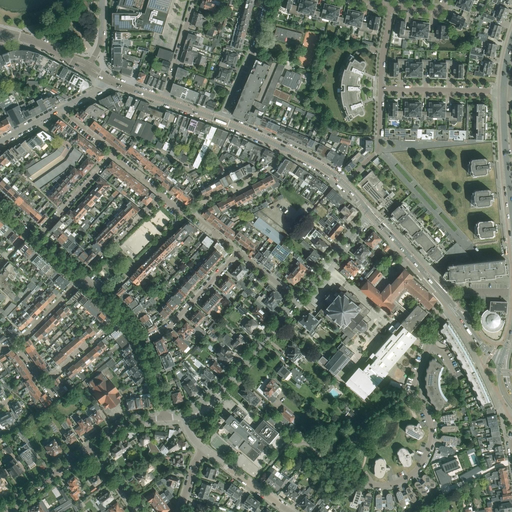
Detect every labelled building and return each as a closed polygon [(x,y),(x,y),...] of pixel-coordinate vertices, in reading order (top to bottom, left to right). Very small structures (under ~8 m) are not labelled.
[(94,1),(92,0),(81,0),(79,3),(85,9),(88,6),(92,8),(94,5),(94,1)] [(112,26),(115,26),(115,30),(139,30),(141,26),(141,28),(162,34),(165,26),(172,0),(120,0),(116,13),(112,13),(112,26)] [(219,5),(202,0),(201,4),(200,6),(200,7),(214,12),(216,5),(219,6),(219,5)] [(288,13),(293,14),(295,5),(292,4),(293,0),(292,0),(284,0),(284,3),(283,3),(282,6),(283,7),(282,7),(289,9),(288,13)] [(306,13),(309,0),(308,0),(301,0),(301,2),(300,2),(299,6),(295,5),(293,14),(298,15),(299,16),(300,15),(301,15),(301,14),(302,12),(306,13)] [(309,0),(310,1),(309,0),(306,13),(313,15),(312,19),(317,20),(319,11),(315,10),(316,6),(315,6),(316,2),(313,1),(314,1),(311,0),(309,0)] [(472,4),(461,0),(457,0),(457,3),(458,3),(456,6),(461,8),(461,9),(464,10),(462,13),(471,17),(472,14),(473,14),(474,14),(474,13),(475,13),(475,12),(475,11),(475,10),(474,10),(470,8),(472,4)] [(502,6),(503,3),(498,0),(497,0),(492,0),(492,2),(500,6),(499,8),(500,8),(498,12),(506,15),(509,9),(502,6)] [(329,19),(332,6),(332,5),(328,4),(328,5),(325,4),(324,8),(323,8),(322,12),(319,11),(317,20),(321,21),(322,18),(329,19)] [(333,6),(332,6),(329,19),(333,20),(332,24),(332,25),(332,26),(333,26),(333,27),(334,27),(335,27),(336,27),(336,26),(337,26),(337,25),(340,26),(342,17),(338,16),(340,12),(339,12),(340,8),(337,7),(333,6)] [(353,25),(356,12),(355,12),(355,11),(352,10),(352,11),(349,10),(348,14),(347,14),(346,18),(342,17),(340,26),(345,27),(346,23),(353,25)] [(504,21),(506,15),(498,12),(495,10),(492,16),(487,14),(486,13),(482,12),(481,16),(484,17),(494,21),(495,17),(504,21)] [(356,12),(353,25),(360,27),(359,30),(364,32),(366,23),(362,22),(363,18),(362,17),(363,14),(360,13),(360,12),(357,11),(356,12)] [(203,15),(195,12),(193,18),(201,21),(206,22),(206,20),(202,19),(203,15)] [(249,21),(250,16),(243,14),(243,13),(240,13),(239,18),(249,21)] [(469,20),(471,17),(462,13),(461,17),(457,15),(456,16),(453,14),(452,17),(451,17),(449,20),(450,21),(457,24),(456,26),(456,27),(456,28),(457,28),(457,29),(458,29),(459,29),(460,29),(461,28),(462,26),(462,27),(464,23),(468,24),(469,24),(470,24),(470,23),(471,23),(471,22),(471,21),(470,20),(469,20)] [(370,23),(366,23),(364,32),(369,33),(370,33),(371,33),(371,32),(372,32),(372,31),(373,29),(377,30),(377,29),(378,30),(379,26),(378,26),(380,17),(379,17),(379,16),(375,15),(375,16),(372,16),(371,19),(370,19),(370,23)] [(493,24),(494,21),(484,17),(483,20),(491,23),(489,29),(500,33),(502,27),(493,24)] [(204,28),(206,22),(201,21),(193,18),(191,24),(204,28)] [(248,24),(249,21),(239,18),(238,18),(237,20),(237,21),(237,23),(237,24),(247,27),(248,26),(249,24),(248,24)] [(404,26),(405,21),(402,21),(402,20),(398,19),(398,20),(396,29),(395,29),(395,32),(396,33),(395,33),(400,34),(399,38),(407,39),(408,30),(405,30),(405,27),(404,26)] [(420,37),(421,23),(421,22),(417,22),(417,23),(414,23),(414,26),(413,26),(412,31),(408,30),(407,39),(415,40),(416,36),(420,37)] [(237,24),(237,23),(236,23),(234,29),(246,32),(247,27),(237,24)] [(429,32),(429,28),(428,28),(429,24),(426,24),(426,23),(422,23),(421,23),(420,37),(427,37),(426,41),(432,42),(433,33),(429,32)] [(441,25),(438,25),(437,30),(436,33),(433,33),(432,42),(437,42),(438,42),(439,42),(439,41),(440,41),(440,40),(440,39),(444,39),(444,38),(446,38),(447,38),(448,38),(448,37),(449,37),(449,36),(449,35),(448,35),(448,34),(447,34),(447,33),(445,33),(445,26),(445,25),(441,24),(441,25)] [(209,29),(206,35),(212,37),(213,34),(216,35),(217,31),(215,31),(216,27),(211,26),(210,29),(209,29)] [(277,27),(274,39),(285,42),(286,37),(296,40),(295,45),(299,46),(302,34),(277,27)] [(246,32),(234,29),(233,35),(237,36),(245,38),(245,37),(245,38),(246,35),(245,35),(246,32)] [(498,39),(500,33),(489,29),(487,33),(485,32),(484,34),(478,33),(477,36),(479,37),(487,39),(488,36),(498,39)] [(195,36),(188,34),(186,40),(195,42),(195,41),(197,42),(197,41),(199,42),(202,34),(196,32),(195,36)] [(243,43),(245,38),(237,36),(233,35),(232,40),(235,41),(243,43)] [(112,39),(112,47),(123,47),(128,48),(128,43),(126,43),(126,39),(124,39),(112,39)] [(242,46),(243,43),(235,41),(232,40),(230,46),(232,47),(242,49),(242,48),(242,49),(243,46),(242,46)] [(486,42),(484,48),(485,48),(487,49),(495,51),(495,50),(496,50),(496,47),(497,45),(486,42)] [(192,50),(193,47),(185,45),(183,50),(191,52),(198,54),(206,57),(206,56),(206,54),(192,50)] [(172,61),(174,53),(159,48),(157,57),(172,61)] [(237,57),(238,55),(229,53),(230,49),(225,48),(224,48),(223,52),(225,52),(223,57),(237,61),(238,58),(237,57)] [(496,51),(495,51),(487,49),(485,48),(484,48),(483,54),(471,51),(470,55),(477,56),(483,57),(484,55),(494,57),(495,54),(496,51)] [(26,63),(28,50),(23,50),(20,63),(20,66),(22,66),(22,62),(25,62),(26,63)] [(29,67),(35,52),(29,50),(28,50),(26,63),(28,63),(27,66),(29,67)] [(190,56),(191,52),(183,50),(180,62),(188,64),(191,57),(190,56)] [(10,61),(11,51),(3,54),(9,68),(12,67),(11,64),(10,61)] [(36,64),(41,54),(40,54),(35,52),(29,67),(31,67),(32,64),(35,65),(35,64),(36,64)] [(9,68),(3,54),(0,55),(0,62),(5,71),(9,68)] [(40,72),(47,57),(46,57),(45,56),(41,54),(36,64),(39,66),(37,70),(40,72)] [(112,57),(111,58),(111,59),(112,61),(112,64),(114,66),(114,68),(122,69),(122,73),(130,75),(134,63),(133,63),(134,60),(139,62),(140,59),(129,55),(128,56),(123,54),(112,54),(112,57)] [(204,66),(206,57),(206,56),(206,57),(198,54),(195,63),(204,66)] [(352,56),(348,54),(345,58),(343,62),(341,66),(339,71),(338,76),(337,80),(337,85),(337,90),(337,95),(337,100),(338,104),(340,109),(341,114),(343,118),(346,122),(350,120),(352,119),(359,115),(365,111),(363,107),(361,104),(360,100),(359,96),(359,92),(359,88),(359,85),(359,84),(360,80),(361,76),(362,73),(364,70),(364,69),(366,66),(360,62),(355,58),(353,57),(352,56)] [(493,65),(492,65),(493,62),(482,60),(483,57),(477,56),(476,59),(481,60),(480,66),(483,67),(492,68),(493,65)] [(49,71),(54,61),(49,58),(47,57),(40,72),(42,73),(45,69),(48,71),(49,71)] [(236,64),(237,61),(223,57),(222,62),(220,62),(219,65),(226,67),(226,64),(235,66),(236,64)] [(402,68),(402,59),(398,59),(398,63),(390,62),(390,63),(389,63),(389,67),(390,67),(390,76),(391,76),(391,77),(394,77),(394,76),(397,76),(398,72),(399,68),(402,68)] [(414,76),(414,63),(407,63),(407,59),(402,59),(402,68),(406,68),(406,72),(407,72),(407,76),(410,76),(410,77),(413,77),(413,76),(414,76)] [(426,69),(426,59),(422,59),(421,63),(414,63),(414,76),(415,76),(415,77),(418,77),(422,77),(422,73),(423,68),(426,69)] [(438,77),(438,64),(431,63),(431,60),(426,59),(426,69),(430,69),(430,73),(431,73),(431,77),(434,77),(434,78),(437,78),(437,77),(438,77)] [(252,74),(250,78),(260,83),(261,80),(263,81),(265,81),(265,79),(262,78),(264,73),(267,75),(269,71),(265,70),(266,68),(267,69),(269,65),(271,66),(272,63),(265,61),(262,60),(261,62),(256,60),(250,73),(252,74)] [(450,69),(451,60),(446,60),(446,64),(438,64),(438,77),(439,77),(439,78),(442,78),(442,77),(445,77),(446,74),(447,69),(450,69)] [(458,64),(458,63),(458,62),(458,61),(457,61),(457,60),(456,60),(451,60),(450,69),(454,69),(454,74),(455,74),(455,77),(458,78),(461,79),(461,78),(462,78),(462,69),(463,69),(463,65),(463,64),(458,64)] [(53,76),(59,64),(54,61),(49,71),(48,71),(47,73),(53,76)] [(58,78),(64,67),(59,64),(53,76),(55,77),(58,78)] [(149,85),(154,73),(156,67),(153,65),(150,73),(151,73),(150,75),(148,74),(145,84),(149,85)] [(225,70),(226,67),(219,65),(217,73),(230,77),(231,74),(230,74),(231,72),(225,70)] [(475,71),(475,75),(484,77),(485,73),(490,74),(491,72),(492,69),(492,68),(483,67),(480,66),(479,66),(478,72),(475,71)] [(63,81),(70,69),(64,67),(58,78),(63,81)] [(190,72),(178,67),(176,73),(183,76),(186,77),(188,73),(190,74),(190,72)] [(154,87),(160,71),(161,69),(159,68),(158,70),(156,74),(154,73),(149,85),(154,87)] [(68,84),(75,72),(70,69),(63,81),(68,84)] [(287,70),(284,77),(281,84),(289,87),(289,86),(295,88),(293,87),(294,84),(295,85),(295,84),(298,78),(299,79),(301,75),(295,72),(294,74),(287,70)] [(161,80),(159,79),(162,72),(160,71),(154,87),(158,89),(161,80)] [(73,87),(80,75),(75,72),(68,84),(73,87)] [(141,72),(137,81),(140,82),(141,83),(142,83),(143,83),(146,74),(141,72)] [(229,80),(230,77),(217,73),(214,81),(215,81),(220,83),(221,80),(227,83),(228,80),(229,80)] [(197,74),(194,80),(198,81),(197,84),(199,85),(202,86),(203,82),(205,78),(200,76),(197,74)] [(78,90),(86,78),(80,75),(73,87),(78,90)] [(163,91),(166,78),(163,77),(161,80),(158,89),(163,91)] [(91,82),(91,81),(86,78),(78,90),(79,90),(78,91),(79,92),(81,91),(82,91),(86,88),(86,89),(87,88),(91,85),(91,84),(92,84),(92,82),(91,82)] [(180,82),(182,79),(179,78),(178,80),(176,85),(173,84),(170,94),(175,96),(179,86),(180,82)] [(257,116),(262,104),(256,101),(254,104),(251,103),(254,97),(256,98),(258,98),(260,93),(256,91),(260,83),(250,78),(248,82),(247,81),(233,115),(254,124),(257,116)] [(200,91),(199,90),(198,92),(196,92),(199,85),(197,84),(194,91),(190,101),(194,103),(195,103),(200,91)] [(4,92),(7,97),(13,93),(17,91),(13,85),(5,89),(6,91),(4,92)] [(185,99),(189,89),(185,87),(186,86),(185,85),(184,87),(180,97),(185,99)] [(180,97),(184,88),(179,86),(175,96),(180,97)] [(190,101),(194,91),(190,89),(191,87),(190,87),(189,89),(185,99),(190,101)] [(281,91),(275,88),(275,89),(274,92),(273,95),(278,97),(281,91)] [(200,105),(205,92),(206,90),(205,90),(204,92),(200,90),(200,91),(195,103),(200,105)] [(48,97),(46,92),(42,94),(44,97),(42,98),(48,109),(53,106),(48,97)] [(115,93),(112,95),(116,103),(117,102),(120,107),(117,110),(118,110),(117,113),(120,115),(125,106),(126,103),(122,101),(122,102),(121,100),(123,99),(121,96),(119,97),(118,94),(118,93),(116,92),(115,92),(115,93)] [(205,92),(200,105),(205,107),(210,94),(205,92)] [(214,111),(217,103),(210,100),(211,97),(213,98),(215,94),(211,92),(210,94),(205,107),(207,108),(214,111)] [(13,93),(7,97),(6,97),(19,123),(27,119),(22,111),(19,105),(13,93)] [(281,94),(279,98),(288,102),(290,96),(284,93),(283,95),(281,94)] [(41,95),(36,98),(37,101),(43,111),(48,109),(42,98),(41,95)] [(52,95),(48,97),(53,106),(61,102),(60,101),(64,99),(65,100),(65,99),(58,95),(55,97),(55,96),(54,97),(53,95),(52,96),(52,95)] [(116,103),(112,95),(111,95),(110,95),(107,97),(111,105),(113,108),(115,107),(117,110),(120,107),(117,102),(116,103)] [(273,95),(271,98),(270,100),(276,103),(277,101),(278,99),(278,97),(273,95)] [(128,113),(135,98),(129,96),(126,103),(125,106),(127,107),(125,112),(128,113)] [(19,123),(6,97),(0,100),(0,106),(1,106),(6,116),(12,127),(19,123)] [(111,105),(107,97),(99,101),(100,104),(102,103),(102,105),(103,104),(104,105),(105,105),(106,106),(107,106),(107,107),(110,109),(113,111),(117,113),(118,110),(117,110),(115,107),(113,108),(111,105)] [(131,119),(140,100),(135,98),(128,113),(126,117),(131,119)] [(37,101),(35,102),(33,99),(31,100),(31,101),(38,114),(43,111),(37,101)] [(31,101),(31,100),(28,102),(29,104),(27,105),(29,109),(33,116),(38,114),(31,101)] [(110,117),(107,123),(131,134),(138,138),(146,122),(142,120),(146,112),(149,114),(150,113),(153,115),(155,110),(152,109),(148,107),(150,104),(141,100),(131,120),(130,120),(120,115),(117,113),(113,111),(110,117)] [(396,120),(401,120),(401,111),(398,111),(398,106),(397,106),(397,102),(394,102),(394,101),(390,101),(390,102),(389,102),(389,111),(388,111),(388,115),(389,115),(389,116),(396,116),(396,120)] [(413,116),(413,103),(413,102),(409,102),(409,103),(406,103),(406,106),(405,106),(405,111),(401,111),(401,120),(406,120),(407,120),(408,119),(409,118),(409,116),(413,116)] [(425,121),(425,111),(421,111),(422,107),(421,107),(421,103),(418,103),(418,102),(414,102),(414,103),(413,103),(413,116),(420,117),(420,120),(425,121)] [(28,109),(25,103),(19,105),(22,111),(27,119),(33,116),(29,109),(28,109)] [(88,107),(85,111),(89,113),(96,117),(106,112),(109,110),(96,103),(92,104),(88,107)] [(437,117),(437,104),(437,103),(433,103),(430,103),(430,107),(429,107),(429,112),(425,111),(425,121),(428,121),(428,122),(429,122),(429,123),(430,123),(431,123),(432,123),(432,122),(433,121),(433,117),(437,117)] [(438,104),(437,104),(437,117),(444,117),(444,121),(449,121),(449,112),(445,112),(446,107),(445,107),(445,104),(442,104),(442,103),(438,103),(438,104)] [(453,112),(449,112),(449,121),(457,121),(457,118),(461,118),(461,117),(462,117),(462,113),(461,113),(461,104),(461,103),(457,103),(457,104),(454,104),(454,108),(453,108),(453,112)] [(259,126),(264,115),(268,106),(262,104),(257,116),(254,124),(259,126)] [(478,105),(477,114),(486,114),(486,110),(487,110),(487,106),(486,106),(486,105),(482,105),(483,104),(479,104),(478,105)] [(79,113),(78,112),(75,115),(76,116),(79,119),(82,121),(84,123),(87,119),(88,117),(87,116),(89,113),(85,111),(84,111),(82,110),(79,113)] [(153,115),(152,118),(152,119),(155,120),(153,124),(155,125),(154,125),(158,127),(164,113),(155,110),(153,115)] [(166,126),(171,112),(167,110),(161,124),(165,125),(166,126)] [(173,122),(176,113),(171,112),(166,126),(165,125),(165,127),(168,128),(171,121),(173,122)] [(178,125),(182,115),(177,114),(173,124),(174,124),(173,127),(169,137),(172,138),(176,130),(177,130),(178,125)] [(486,118),(486,114),(477,114),(477,122),(486,123),(486,122),(487,122),(487,118),(486,118)] [(183,126),(187,117),(182,115),(178,125),(181,125),(179,131),(176,136),(178,137),(179,134),(180,135),(181,132),(182,131),(183,126)] [(265,129),(270,117),(264,115),(259,126),(265,129)] [(6,116),(3,118),(4,120),(2,121),(7,130),(12,127),(6,116)] [(185,137),(192,119),(187,117),(183,126),(182,131),(184,132),(183,135),(184,136),(183,136),(185,137)] [(271,131),(275,120),(270,117),(265,129),(271,131)] [(60,119),(59,119),(55,125),(54,125),(60,129),(61,130),(65,133),(71,136),(74,138),(78,133),(73,130),(71,128),(68,126),(67,125),(63,122),(64,122),(60,119)] [(195,131),(198,121),(197,121),(192,119),(185,137),(183,136),(181,141),(185,142),(190,130),(194,132),(194,130),(195,131)] [(94,131),(99,124),(95,120),(89,127),(94,131)] [(281,122),(275,120),(271,131),(277,134),(281,123),(281,122)] [(99,124),(94,131),(98,134),(103,127),(106,124),(107,123),(105,121),(101,126),(99,124)] [(201,132),(204,123),(198,121),(195,131),(197,131),(196,133),(200,134),(200,132),(201,132)] [(146,122),(138,138),(150,144),(152,141),(158,127),(154,125),(146,122)] [(486,123),(477,122),(477,131),(485,131),(486,127),(487,123),(486,123)] [(49,126),(48,127),(49,128),(48,129),(62,138),(64,135),(60,132),(61,130),(60,129),(54,125),(55,125),(53,123),(50,127),(49,126)] [(206,139),(211,126),(204,123),(201,132),(204,134),(202,138),(206,139)] [(286,128),(287,126),(281,123),(277,134),(282,136),(286,128)] [(211,142),(217,128),(211,126),(206,139),(192,166),(197,168),(211,142)] [(289,139),(294,129),(288,126),(287,128),(286,128),(282,136),(289,139)] [(311,149),(317,136),(315,135),(319,127),(316,126),(313,132),(311,136),(306,147),(308,148),(308,149),(310,150),(310,149),(311,149)] [(108,131),(105,128),(103,127),(98,134),(102,138),(108,131)] [(217,144),(223,130),(217,128),(211,142),(214,143),(211,151),(213,152),(217,144)] [(385,128),(385,137),(389,138),(389,139),(399,140),(399,138),(401,138),(401,129),(394,129),(394,133),(389,133),(390,128),(385,128)] [(295,142),(298,133),(297,133),(298,130),(294,129),(289,139),(295,142)] [(401,129),(401,138),(405,138),(405,140),(415,140),(415,138),(417,138),(417,129),(410,129),(410,134),(406,134),(406,129),(401,129)] [(417,129),(417,138),(421,138),(421,140),(431,140),(432,139),(433,139),(434,130),(427,129),(426,134),(422,134),(422,129),(417,129)] [(108,131),(102,138),(107,141),(114,132),(112,130),(110,133),(108,131)] [(116,138),(117,138),(118,136),(114,134),(117,130),(116,130),(114,132),(107,141),(111,144),(116,138)] [(222,146),(229,132),(223,130),(217,144),(222,146)] [(434,130),(433,139),(437,139),(437,141),(448,141),(448,139),(450,139),(450,130),(449,130),(443,130),(443,135),(438,134),(438,130),(434,130)] [(450,130),(450,139),(453,139),(453,141),(464,141),(464,140),(466,140),(466,133),(466,130),(465,130),(459,130),(459,135),(454,135),(454,130),(450,130)] [(58,140),(47,133),(43,131),(37,134),(44,141),(47,138),(48,139),(49,138),(52,141),(55,143),(58,140)] [(298,133),(295,142),(301,144),(305,133),(303,132),(303,133),(299,131),(298,133)] [(305,133),(301,144),(306,147),(311,136),(313,132),(310,131),(308,135),(305,133)] [(485,135),(485,131),(477,131),(477,140),(478,140),(478,141),(481,141),(481,140),(485,140),(485,139),(486,139),(486,135),(485,135)] [(115,148),(122,139),(126,135),(123,133),(119,139),(117,138),(116,138),(111,144),(115,148)] [(229,133),(222,150),(226,152),(226,151),(228,148),(225,147),(228,141),(230,143),(234,135),(229,133)] [(33,136),(32,138),(41,148),(46,144),(46,143),(44,141),(37,134),(34,137),(33,136)] [(78,144),(83,137),(79,134),(76,138),(74,139),(73,140),(72,140),(70,143),(73,145),(74,143),(77,145),(78,144)] [(340,137),(338,137),(336,136),(331,134),(329,139),(333,141),(335,142),(336,142),(338,143),(339,142),(340,142),(341,138),(340,138),(340,137)] [(226,151),(226,152),(227,152),(229,153),(233,144),(235,145),(239,137),(234,135),(230,143),(228,148),(226,151)] [(320,143),(318,142),(320,138),(317,136),(311,149),(313,150),(313,151),(314,152),(315,151),(316,151),(320,143)] [(320,153),(326,143),(324,142),(325,140),(326,137),(323,136),(320,143),(316,151),(318,152),(318,153),(319,154),(320,153)] [(365,151),(361,154),(363,157),(367,153),(368,152),(370,151),(372,151),(372,140),(371,140),(371,137),(364,136),(364,147),(366,147),(366,151),(365,151)] [(80,150),(87,141),(85,140),(85,139),(83,137),(78,144),(80,146),(79,147),(79,148),(78,149),(80,150)] [(238,150),(243,139),(239,137),(235,145),(233,149),(236,150),(236,149),(238,150)] [(27,141),(26,141),(32,148),(33,148),(36,146),(39,150),(41,148),(32,138),(30,139),(30,138),(27,141)] [(120,151),(125,144),(126,143),(122,139),(115,148),(120,151)] [(238,150),(236,155),(236,156),(238,157),(238,155),(239,156),(242,148),(244,149),(248,141),(243,139),(238,150)] [(26,141),(27,141),(26,140),(21,144),(29,153),(32,156),(34,154),(30,150),(32,148),(26,141)] [(86,151),(92,144),(90,143),(89,143),(87,141),(80,150),(81,151),(82,150),(83,150),(84,149),(86,151)] [(125,153),(133,144),(134,142),(132,141),(127,146),(125,144),(120,151),(124,155),(125,153)] [(244,149),(240,158),(241,158),(244,159),(247,153),(250,154),(251,154),(255,144),(254,144),(248,141),(244,149)] [(16,145),(14,146),(23,156),(24,157),(29,153),(21,144),(20,143),(17,146),(16,145)] [(320,153),(320,154),(320,155),(322,156),(323,156),(326,157),(332,146),(332,147),(333,145),(329,143),(328,145),(326,143),(320,153)] [(346,153),(348,145),(347,144),(343,143),(337,150),(338,150),(331,160),(333,162),(333,163),(341,168),(345,153),(346,153)] [(90,154),(95,148),(94,147),(94,146),(92,144),(86,151),(90,154)] [(135,149),(133,147),(135,145),(133,144),(125,153),(129,156),(130,156),(135,149)] [(251,154),(248,161),(252,163),(253,161),(251,160),(254,154),(257,155),(260,147),(255,144),(251,154)] [(9,150),(18,160),(21,158),(23,156),(14,146),(13,148),(12,147),(9,150)] [(338,150),(337,150),(332,147),(332,146),(326,157),(327,158),(327,159),(330,161),(331,160),(338,150)] [(134,159),(141,151),(144,148),(142,147),(139,150),(137,148),(135,149),(130,156),(130,157),(132,158),(134,159)] [(179,155),(176,153),(174,156),(180,159),(182,157),(186,149),(183,147),(179,155)] [(253,161),(252,163),(257,166),(259,162),(261,157),(265,149),(260,147),(257,155),(259,156),(256,162),(253,161)] [(74,148),(73,151),(80,157),(82,154),(79,151),(74,148)] [(95,158),(100,151),(98,149),(97,149),(95,148),(90,154),(90,155),(88,157),(90,158),(92,156),(95,158)] [(9,150),(8,149),(4,153),(3,155),(9,160),(14,165),(17,162),(16,162),(18,160),(9,150)] [(265,149),(261,157),(266,159),(270,151),(265,149)] [(80,157),(73,151),(71,153),(79,159),(80,157)] [(104,156),(104,155),(102,153),(100,151),(95,158),(97,160),(95,163),(97,164),(104,156)] [(145,154),(141,151),(134,159),(136,161),(136,162),(137,163),(138,163),(139,163),(144,156),(145,154)] [(263,164),(262,167),(263,166),(270,163),(270,161),(271,161),(274,153),(270,151),(266,159),(263,164)] [(347,165),(344,167),(348,172),(355,166),(356,165),(355,164),(359,161),(363,157),(361,154),(359,152),(354,157),(346,164),(347,165)] [(79,159),(71,153),(69,156),(77,162),(79,159)] [(9,160),(3,155),(2,154),(2,155),(1,155),(0,155),(0,161),(4,165),(9,160)] [(77,162),(69,156),(67,158),(75,164),(77,162)] [(144,167),(150,160),(149,159),(150,158),(148,156),(146,158),(144,156),(139,163),(139,164),(140,165),(141,165),(142,166),(144,167)] [(67,158),(66,161),(70,164),(74,167),(75,164),(67,158)] [(95,164),(87,158),(84,161),(91,168),(94,165),(93,165),(95,164)] [(155,165),(153,163),(155,160),(153,158),(151,161),(150,160),(144,167),(146,169),(148,170),(147,170),(149,172),(150,171),(150,172),(155,165)] [(391,214),(389,216),(392,220),(395,223),(397,225),(400,228),(407,236),(410,239),(411,241),(414,244),(421,252),(424,255),(426,257),(429,260),(443,276),(446,280),(448,279),(451,279),(451,281),(477,279),(493,277),(500,276),(495,227),(494,221),(492,204),(492,199),(491,195),(491,190),(489,173),(488,168),(488,164),(487,159),(487,158),(486,158),(475,160),(471,160),(470,160),(466,161),(476,254),(469,255),(465,251),(461,246),(460,246),(459,245),(460,245),(457,242),(446,252),(432,235),(417,219),(402,203),(391,214)] [(282,172),(290,161),(286,159),(285,159),(277,171),(281,174),(282,172)] [(91,168),(84,161),(80,166),(87,172),(88,170),(89,171),(91,168)] [(290,161),(282,172),(287,175),(288,173),(295,164),(291,161),(290,161)] [(112,162),(100,175),(104,178),(107,175),(116,164),(112,162)] [(114,174),(120,166),(118,165),(117,165),(116,164),(107,175),(109,176),(110,176),(112,173),(114,174)] [(256,170),(254,166),(251,167),(249,164),(244,166),(248,174),(256,170)] [(295,164),(288,173),(293,176),(294,174),(299,167),(295,164)] [(154,175),(160,168),(155,165),(150,172),(150,173),(151,174),(152,174),(154,175)] [(159,178),(164,172),(162,170),(164,166),(162,165),(160,168),(154,175),(156,177),(157,178),(158,178),(159,178)] [(237,165),(232,167),(232,168),(238,179),(243,177),(239,169),(237,165)] [(87,172),(80,166),(77,169),(77,170),(82,175),(83,176),(85,174),(85,175),(87,172)] [(118,177),(124,171),(122,169),(122,168),(120,166),(114,174),(118,177)] [(248,174),(244,166),(239,169),(243,177),(248,174)] [(77,170),(77,169),(75,167),(71,171),(78,178),(79,177),(80,178),(82,175),(77,170)] [(228,170),(227,170),(229,174),(234,182),(238,179),(232,168),(232,167),(230,169),(228,170)] [(299,177),(304,170),(299,167),(294,174),(299,177)] [(374,187),(381,181),(369,168),(367,170),(369,173),(359,183),(362,187),(363,187),(367,192),(373,186),(374,187)] [(166,169),(164,172),(159,178),(159,179),(162,182),(168,175),(169,175),(170,173),(166,169)] [(194,178),(205,172),(199,169),(188,174),(194,178)] [(234,182),(229,174),(226,176),(223,171),(222,169),(220,170),(222,172),(229,185),(234,182)] [(300,186),(309,173),(304,170),(299,177),(298,180),(300,181),(298,184),(300,186)] [(78,178),(71,171),(67,176),(74,182),(75,181),(78,178)] [(123,181),(128,173),(127,172),(126,172),(124,171),(118,177),(118,178),(117,179),(116,181),(113,185),(114,186),(119,181),(121,183),(123,181)] [(229,185),(222,172),(220,172),(221,174),(219,174),(218,175),(216,178),(220,180),(224,187),(229,185)] [(121,183),(125,187),(126,186),(127,185),(127,184),(132,178),(131,176),(131,175),(128,173),(123,181),(121,183)] [(307,185),(313,176),(309,173),(300,186),(303,188),(305,185),(307,185)] [(173,178),(169,175),(168,175),(162,182),(161,184),(165,187),(171,181),(173,178)] [(272,175),(267,178),(273,190),(275,189),(275,188),(280,185),(278,181),(279,180),(272,175)] [(74,182),(67,176),(63,180),(70,186),(70,187),(73,184),(73,183),(74,182)] [(310,191),(318,179),(313,176),(307,185),(307,186),(305,188),(310,191)] [(3,179),(0,182),(0,189),(1,190),(8,183),(10,181),(5,177),(3,179)] [(110,185),(100,177),(96,181),(98,182),(106,190),(110,185)] [(131,188),(137,180),(135,179),(132,178),(127,184),(127,185),(126,186),(125,187),(124,188),(126,189),(129,186),(131,188)] [(170,191),(177,182),(173,178),(171,181),(165,187),(170,191)] [(216,178),(214,181),(215,182),(219,190),(224,187),(220,180),(216,178)] [(273,190),(267,178),(262,181),(267,191),(268,192),(273,190)] [(318,190),(322,182),(318,179),(310,191),(306,198),(308,199),(313,190),(316,192),(318,190)] [(70,186),(63,180),(59,184),(66,190),(67,191),(69,188),(69,187),(70,186)] [(135,193),(141,185),(139,183),(139,182),(137,180),(131,188),(134,190),(133,192),(135,193)] [(219,190),(215,182),(212,184),(211,183),(209,180),(208,181),(209,183),(210,185),(214,192),(219,190)] [(177,181),(177,182),(170,191),(174,194),(180,187),(182,185),(177,181)] [(267,191),(262,181),(257,183),(262,193),(263,194),(265,193),(264,192),(267,191)] [(384,184),(381,181),(374,187),(373,186),(367,192),(379,205),(380,204),(381,204),(387,211),(390,208),(389,206),(393,202),(391,199),(392,198),(381,187),(384,184)] [(97,186),(95,187),(103,194),(104,195),(105,194),(104,193),(106,190),(98,182),(96,185),(97,186)] [(323,182),(322,182),(318,190),(323,193),(325,190),(328,186),(323,183),(323,182)] [(12,187),(8,183),(1,190),(6,194),(12,187)] [(208,183),(204,185),(204,186),(205,187),(205,188),(209,195),(214,192),(210,185),(209,183),(208,183)] [(257,183),(252,186),(253,188),(257,195),(257,196),(262,193),(257,183)] [(66,190),(59,184),(56,188),(55,188),(62,195),(63,195),(65,192),(66,190)] [(16,191),(19,189),(14,185),(12,187),(6,194),(10,198),(16,191)] [(138,197),(146,187),(144,186),(143,186),(141,185),(135,193),(134,194),(138,197)] [(180,187),(174,194),(179,198),(184,191),(186,188),(182,185),(180,187)] [(205,188),(205,187),(202,189),(201,185),(198,186),(204,198),(209,195),(205,188)] [(52,188),(50,190),(52,192),(60,200),(62,197),(61,196),(62,195),(55,188),(56,188),(54,186),(52,188)] [(192,190),(188,186),(186,188),(184,191),(179,198),(183,201),(188,195),(188,194),(190,192),(192,190)] [(103,194),(95,187),(92,190),(93,190),(92,192),(99,198),(103,194)] [(142,201),(149,191),(148,190),(148,189),(146,187),(138,197),(141,199),(138,202),(136,201),(134,202),(138,205),(141,201),(141,202),(142,201)] [(257,195),(253,188),(248,191),(252,198),(257,196),(257,195)] [(15,202),(23,193),(19,189),(16,191),(10,198),(15,202)] [(330,202),(337,193),(333,189),(326,196),(327,197),(326,198),(330,202)] [(198,194),(200,192),(199,190),(195,196),(188,204),(192,208),(197,201),(195,200),(199,194),(198,194)] [(99,198),(92,192),(91,191),(89,194),(88,196),(95,202),(99,198)] [(147,205),(153,198),(156,196),(156,195),(152,192),(152,193),(149,191),(142,201),(147,205)] [(248,191),(244,194),(247,201),(248,202),(251,201),(252,203),(254,201),(252,198),(248,191)] [(60,200),(52,192),(48,196),(57,205),(61,201),(60,200)] [(195,196),(190,192),(188,194),(188,195),(183,201),(187,205),(188,204),(195,196)] [(28,197),(27,197),(24,194),(23,193),(15,202),(16,204),(16,205),(17,205),(18,205),(19,206),(28,197)] [(336,204),(342,197),(337,193),(330,202),(334,205),(335,204),(336,204)] [(247,201),(244,194),(239,196),(243,203),(247,201)] [(95,202),(88,196),(88,195),(85,198),(85,199),(84,200),(91,207),(95,202)] [(30,203),(31,202),(32,200),(28,196),(27,197),(28,197),(19,206),(23,210),(30,203)] [(236,203),(234,199),(232,196),(227,199),(231,206),(236,203)] [(243,203),(239,196),(234,199),(236,203),(238,206),(243,203)] [(227,199),(223,201),(227,209),(227,208),(229,207),(229,208),(232,207),(231,206),(227,199)] [(28,214),(34,207),(37,205),(32,200),(31,202),(30,203),(23,210),(25,212),(25,213),(27,214),(28,214)] [(82,201),(80,204),(87,211),(88,211),(90,208),(92,210),(93,208),(91,207),(84,200),(83,201),(82,201)] [(140,209),(130,201),(126,205),(127,205),(128,205),(136,213),(140,209)] [(227,209),(223,201),(218,204),(223,214),(228,211),(227,208),(227,209)] [(128,205),(127,205),(125,208),(120,203),(119,205),(121,207),(121,208),(123,209),(131,217),(132,215),(133,216),(134,215),(136,213),(128,205)] [(87,211),(80,204),(79,205),(76,208),(84,215),(86,212),(88,214),(90,216),(92,214),(89,212),(88,211),(87,211)] [(212,212),(215,212),(219,209),(217,204),(212,207),(205,211),(202,215),(207,219),(211,214),(212,213),(212,212)] [(345,205),(342,208),(353,217),(355,215),(354,214),(357,211),(349,204),(347,207),(345,205)] [(34,207),(28,214),(28,215),(28,216),(29,217),(30,217),(32,218),(41,209),(41,210),(42,208),(40,206),(37,210),(34,207)] [(84,215),(76,208),(75,210),(74,209),(72,211),(80,219),(84,215)] [(342,208),(341,209),(339,211),(344,215),(342,218),(347,223),(350,220),(353,217),(342,208)] [(37,223),(45,213),(41,210),(41,209),(32,218),(37,223)] [(131,217),(123,209),(119,213),(127,220),(128,220),(129,219),(129,218),(131,217)] [(80,219),(72,211),(70,210),(67,213),(77,222),(80,219)] [(118,212),(114,216),(115,217),(123,225),(125,223),(127,222),(127,221),(127,220),(119,213),(118,212)] [(41,226),(49,217),(45,213),(37,223),(41,226)] [(211,223),(216,217),(212,213),(211,214),(207,219),(206,220),(211,223)] [(254,213),(245,218),(265,234),(269,238),(274,241),(278,244),(284,237),(283,236),(280,234),(278,232),(276,230),(273,228),(271,226),(268,224),(266,222),(264,221),(261,219),(259,217),(256,215),(254,213)] [(328,219),(325,222),(338,234),(341,231),(341,230),(343,228),(339,224),(342,221),(333,213),(331,216),(333,218),(331,221),(328,219)] [(219,230),(225,223),(222,221),(226,217),(224,216),(221,219),(220,220),(215,227),(219,230)] [(123,225),(115,217),(111,222),(119,229),(119,228),(120,229),(121,227),(121,226),(123,225)] [(211,223),(215,227),(220,220),(216,217),(211,223)] [(59,227),(61,224),(62,225),(64,222),(60,219),(50,231),(49,231),(50,231),(52,234),(58,227),(59,227)] [(104,223),(107,226),(114,233),(116,231),(117,231),(119,230),(119,229),(111,222),(109,219),(104,223)] [(325,222),(321,219),(318,222),(326,229),(327,227),(330,230),(328,232),(326,234),(333,240),(335,237),(338,234),(325,222)] [(224,234),(233,222),(231,220),(227,225),(225,223),(219,230),(224,234)] [(187,221),(183,226),(182,226),(190,232),(192,231),(195,233),(198,228),(189,221),(187,221)] [(228,237),(233,230),(231,228),(235,223),(233,222),(224,234),(228,237)] [(4,223),(0,227),(0,235),(1,236),(2,234),(8,227),(4,223)] [(114,233),(107,226),(103,230),(110,237),(111,236),(112,237),(113,235),(113,234),(114,233)] [(190,232),(182,226),(178,231),(190,242),(193,239),(189,235),(191,233),(190,232)] [(7,238),(13,232),(11,230),(11,228),(10,228),(8,227),(2,234),(7,238)] [(64,232),(59,227),(58,227),(52,234),(55,236),(54,236),(57,239),(64,232)] [(234,238),(240,230),(242,228),(241,227),(239,229),(238,229),(236,232),(233,230),(228,237),(232,240),(234,238)] [(328,246),(319,238),(322,235),(318,231),(316,229),(311,235),(317,240),(314,244),(323,252),(328,246)] [(110,237),(103,230),(99,234),(106,241),(108,239),(109,239),(110,238),(110,237)] [(238,241),(244,235),(241,233),(242,231),(240,230),(234,238),(238,241)] [(190,242),(178,231),(173,235),(181,243),(183,241),(188,245),(190,242)] [(6,240),(10,244),(18,236),(17,235),(17,234),(16,233),(15,233),(13,232),(7,238),(6,240)] [(62,245),(69,236),(64,232),(57,239),(56,240),(62,245)] [(106,241),(99,234),(97,232),(94,235),(95,237),(94,238),(96,240),(103,247),(107,242),(107,241),(106,241)] [(250,236),(251,234),(249,232),(246,236),(244,235),(238,241),(242,245),(250,236)] [(379,237),(376,234),(376,233),(376,232),(375,232),(374,232),(373,232),(371,234),(369,236),(378,244),(379,242),(380,242),(381,243),(383,241),(381,240),(379,237)] [(202,242),(207,236),(203,233),(198,239),(202,242)] [(69,236),(62,245),(62,244),(64,247),(64,248),(65,249),(66,249),(67,249),(75,240),(76,239),(71,234),(70,235),(69,236)] [(181,243),(173,235),(167,242),(176,251),(178,249),(176,247),(181,243)] [(214,241),(209,237),(207,236),(202,242),(204,244),(201,248),(206,251),(207,250),(208,252),(209,250),(208,249),(214,241)] [(247,248),(254,239),(250,236),(242,245),(247,248)] [(378,244),(369,236),(367,239),(365,241),(376,250),(377,248),(379,245),(377,244),(378,244)] [(80,245),(80,244),(78,243),(79,242),(76,239),(75,240),(67,249),(67,250),(69,252),(69,251),(72,253),(80,245)] [(251,252),(259,241),(257,240),(256,240),(254,239),(247,248),(251,252)] [(103,247),(96,240),(93,243),(94,243),(92,245),(99,252),(104,248),(103,247)] [(303,240),(300,243),(307,250),(310,246),(303,240)] [(254,257),(259,250),(257,249),(259,246),(258,245),(260,242),(259,241),(251,252),(249,254),(254,257)] [(18,249),(16,251),(21,255),(22,254),(29,246),(24,242),(18,249)] [(82,242),(80,244),(80,245),(72,253),(72,254),(77,258),(84,250),(85,249),(83,247),(84,245),(82,242)] [(167,242),(163,246),(170,253),(172,255),(176,251),(167,242)] [(281,264),(292,250),(284,243),(281,246),(278,244),(270,253),(268,252),(269,251),(267,249),(258,261),(273,273),(274,273),(281,264)] [(227,252),(218,244),(215,247),(216,249),(223,256),(225,254),(226,254),(227,253),(227,252)] [(267,249),(263,245),(259,250),(254,257),(258,261),(267,249)] [(360,247),(358,249),(366,257),(368,255),(369,255),(370,256),(372,254),(362,245),(361,247),(360,247)] [(24,256),(21,259),(23,261),(25,259),(26,258),(33,250),(31,248),(31,247),(30,246),(29,246),(22,254),(24,256)] [(170,253),(163,246),(158,250),(165,257),(167,259),(169,258),(168,256),(170,253)] [(86,265),(98,253),(95,250),(94,249),(92,251),(89,255),(83,262),(86,264),(86,265)] [(223,256),(216,249),(212,253),(219,260),(220,259),(221,260),(222,258),(222,257),(223,256)] [(365,259),(366,257),(358,249),(356,252),(354,254),(356,256),(355,258),(357,259),(362,264),(365,266),(368,262),(365,260),(365,259)] [(30,262),(37,254),(37,253),(36,252),(35,252),(33,250),(26,258),(30,262)] [(89,255),(84,250),(77,258),(80,260),(81,260),(83,262),(89,255)] [(165,257),(158,250),(152,256),(159,263),(160,264),(164,260),(165,261),(167,259),(165,257)] [(312,252),(310,250),(307,253),(309,255),(306,259),(311,264),(313,264),(318,257),(318,256),(313,251),(312,252)] [(219,260),(212,253),(208,258),(215,265),(216,264),(217,264),(218,263),(218,262),(219,260)] [(307,269),(301,264),(303,263),(304,262),(304,261),(299,257),(300,256),(298,255),(295,253),(294,254),(295,257),(298,260),(296,263),(297,265),(295,267),(303,274),(305,272),(305,271),(307,269)] [(35,266),(42,258),(38,254),(37,254),(30,262),(31,262),(35,265),(35,266)] [(159,263),(152,256),(145,263),(151,269),(152,269),(153,271),(154,270),(156,272),(157,271),(158,271),(155,268),(159,265),(158,264),(159,263)] [(39,270),(46,262),(46,261),(45,260),(44,260),(42,258),(35,266),(39,270)] [(215,265),(208,258),(203,262),(211,269),(212,268),(213,267),(215,265)] [(19,265),(18,267),(22,270),(24,269),(25,268),(23,265),(25,262),(26,260),(25,259),(23,261),(19,265)] [(361,267),(359,264),(354,261),(351,259),(349,261),(348,261),(346,263),(347,264),(346,264),(356,273),(361,267)] [(19,271),(7,261),(3,266),(15,276),(19,271)] [(38,271),(37,273),(41,277),(42,275),(43,274),(44,274),(51,266),(49,264),(49,263),(48,262),(47,262),(46,262),(39,270),(38,271)] [(211,269),(203,262),(199,266),(207,273),(208,273),(209,272),(209,271),(211,269)] [(151,269),(145,263),(141,267),(149,275),(151,272),(151,273),(153,271),(155,273),(156,272),(154,270),(153,271),(152,269),(151,269)] [(236,269),(243,275),(247,270),(241,264),(239,267),(238,266),(237,268),(237,269),(236,269)] [(281,264),(274,273),(276,274),(279,271),(283,266),(281,264)] [(342,270),(340,272),(347,278),(349,276),(350,274),(351,275),(351,274),(354,276),(356,273),(346,264),(346,265),(345,264),(344,266),(344,267),(344,268),(342,269),(342,270)] [(15,276),(3,266),(0,269),(0,272),(6,278),(7,277),(8,275),(11,278),(10,280),(13,283),(14,282),(12,280),(13,280),(15,281),(17,279),(15,276)] [(48,278),(55,270),(56,270),(51,266),(44,274),(48,277),(48,278)] [(207,273),(199,266),(195,271),(203,278),(203,277),(204,277),(205,276),(205,275),(207,273)] [(149,275),(141,267),(136,272),(140,275),(139,276),(140,277),(141,276),(143,278),(146,282),(147,281),(145,279),(146,278),(146,277),(149,275)] [(303,274),(295,267),(291,272),(299,279),(303,275),(303,274)] [(401,324),(410,332),(427,313),(417,304),(410,313),(398,302),(398,300),(400,297),(401,295),(403,293),(406,291),(408,290),(429,308),(436,299),(412,278),(413,276),(405,269),(393,283),(383,274),(374,267),(370,271),(370,270),(368,273),(364,278),(367,281),(366,282),(365,282),(365,281),(364,281),(363,281),(363,282),(362,282),(361,283),(361,284),(361,285),(361,286),(361,287),(360,289),(387,312),(387,313),(390,316),(398,307),(408,316),(401,324)] [(240,278),(243,275),(236,269),(236,270),(235,270),(233,271),(234,272),(232,274),(238,280),(236,281),(237,282),(237,283),(242,287),(245,289),(247,287),(248,286),(240,278)] [(53,282),(60,274),(58,273),(58,272),(56,270),(56,271),(55,270),(48,278),(53,282)] [(291,272),(289,270),(286,273),(284,275),(294,284),(295,282),(296,282),(299,279),(299,280),(299,279),(291,272)] [(203,278),(195,271),(191,275),(198,282),(199,281),(203,278)] [(8,279),(7,277),(6,278),(0,272),(0,280),(6,286),(9,288),(11,285),(6,281),(8,279)] [(140,275),(136,272),(130,278),(138,286),(140,283),(141,284),(142,285),(143,285),(144,285),(145,284),(146,284),(147,283),(146,282),(143,278),(141,276),(140,277),(139,276),(140,275)] [(250,282),(257,275),(254,273),(248,280),(250,282)] [(57,286),(64,278),(64,277),(63,276),(62,276),(60,274),(53,282),(52,283),(50,285),(52,287),(55,283),(57,286)] [(198,282),(191,275),(191,276),(190,275),(187,278),(188,279),(187,280),(194,287),(196,284),(196,283),(198,282)] [(62,290),(69,283),(69,282),(64,278),(57,286),(58,285),(62,290)] [(224,283),(230,289),(235,285),(228,278),(226,281),(225,281),(223,282),(224,283)] [(181,283),(183,284),(190,291),(192,288),(192,289),(194,287),(187,280),(185,282),(184,281),(184,282),(183,281),(181,283)] [(31,281),(26,286),(29,289),(31,290),(36,285),(31,281)] [(230,289),(224,283),(223,283),(222,283),(221,284),(221,285),(219,288),(226,294),(230,289)] [(121,287),(115,292),(116,293),(118,296),(119,296),(127,290),(127,289),(128,288),(124,284),(121,287)] [(190,291),(183,284),(179,289),(186,296),(187,296),(186,295),(190,292),(189,291),(190,291)] [(282,295),(269,285),(266,289),(271,293),(268,296),(278,304),(281,301),(280,300),(282,298),(281,297),(282,295)] [(11,290),(9,288),(6,286),(4,288),(2,291),(7,295),(11,290)] [(334,294),(331,292),(330,293),(328,291),(322,298),(324,300),(326,303),(319,311),(320,312),(328,319),(327,319),(329,322),(332,325),(332,324),(335,327),(336,326),(344,333),(341,337),(344,340),(342,342),(345,345),(351,339),(358,330),(359,331),(360,331),(361,332),(362,332),(363,332),(364,331),(365,331),(366,330),(367,330),(367,329),(368,327),(368,325),(367,324),(367,323),(371,319),(366,315),(370,310),(358,300),(359,299),(356,297),(357,296),(354,294),(353,294),(350,292),(349,293),(341,286),(334,294)] [(178,287),(173,292),(174,293),(182,300),(184,298),(185,298),(186,297),(186,296),(179,289),(178,287)] [(253,292),(247,287),(245,289),(244,291),(248,295),(250,296),(253,292)] [(131,294),(135,291),(133,289),(129,292),(127,290),(119,296),(119,297),(120,299),(121,299),(122,299),(123,300),(131,294)] [(24,293),(22,291),(20,290),(16,294),(18,296),(20,298),(24,293)] [(50,290),(47,292),(45,290),(44,291),(52,299),(56,295),(52,291),(50,290)] [(76,302),(83,295),(82,294),(83,294),(81,292),(80,293),(78,290),(78,291),(67,301),(70,304),(74,300),(76,302)] [(52,299),(44,291),(40,295),(48,303),(52,299)] [(211,296),(218,303),(219,304),(222,301),(221,300),(223,298),(216,291),(214,293),(213,293),(214,294),(213,294),(212,294),(211,295),(211,296)] [(182,300),(174,293),(170,298),(178,305),(180,302),(181,302),(182,301),(182,300)] [(259,295),(256,299),(263,304),(264,303),(265,304),(265,305),(266,305),(267,306),(269,307),(269,308),(270,309),(271,309),(272,310),(275,306),(276,307),(278,304),(268,296),(264,293),(261,297),(259,295)] [(127,304),(135,298),(131,294),(123,300),(123,301),(124,303),(126,303),(127,304)] [(48,303),(40,295),(38,296),(36,298),(37,299),(44,307),(48,303)] [(81,305),(88,298),(86,297),(85,297),(83,295),(76,302),(73,305),(76,307),(79,303),(81,305)] [(217,304),(218,303),(211,296),(210,298),(209,297),(207,300),(207,301),(206,302),(213,308),(217,312),(219,309),(217,304)] [(135,298),(127,304),(128,304),(128,305),(129,307),(130,307),(131,307),(132,308),(140,302),(138,301),(139,300),(137,297),(136,297),(135,298)] [(86,310),(92,303),(90,301),(88,298),(81,305),(86,310)] [(178,305),(170,298),(168,300),(165,298),(164,300),(166,302),(174,309),(176,307),(177,307),(178,306),(178,305)] [(44,307),(37,299),(35,301),(37,303),(35,305),(41,311),(44,307)] [(140,302),(132,308),(132,309),(132,310),(134,311),(136,313),(151,302),(149,300),(145,303),(146,304),(145,304),(144,304),(142,301),(141,302),(141,301),(140,302),(140,303),(140,302)] [(506,321),(507,302),(491,301),(490,310),(489,310),(487,311),(486,312),(485,312),(486,312),(484,314),(483,316),(482,316),(482,317),(483,317),(482,319),(482,322),(483,325),(484,327),(484,328),(484,327),(486,329),(489,330),(489,331),(489,330),(492,331),(494,331),(495,331),(497,330),(499,328),(500,329),(500,328),(501,326),(502,324),(503,324),(503,321),(506,321)] [(152,304),(151,302),(136,313),(137,315),(137,316),(138,318),(139,318),(147,313),(147,312),(146,310),(147,308),(147,307),(152,304)] [(174,309),(166,302),(164,305),(163,304),(162,304),(161,304),(160,305),(162,307),(170,314),(172,311),(172,312),(174,310),(173,309),(174,309)] [(213,308),(206,302),(205,302),(204,303),(204,304),(204,305),(203,305),(201,307),(208,313),(213,308)] [(33,303),(29,307),(37,315),(41,311),(35,305),(33,303)] [(91,314),(97,307),(95,305),(94,305),(92,303),(86,310),(91,314)] [(70,309),(66,306),(64,304),(60,308),(66,314),(68,316),(70,314),(68,312),(70,310),(70,309)] [(241,305),(237,309),(241,311),(241,310),(246,314),(248,311),(241,305)] [(28,306),(24,310),(25,311),(27,313),(33,318),(37,315),(29,307),(28,306)] [(268,315),(257,306),(257,307),(256,306),(252,311),(253,312),(252,312),(263,321),(264,321),(266,318),(268,315)] [(95,318),(101,311),(99,309),(97,307),(91,314),(95,318)] [(170,314),(162,307),(158,311),(166,318),(168,316),(169,315),(169,314),(170,314)] [(62,318),(66,314),(60,308),(57,312),(62,318)] [(195,312),(193,314),(201,321),(202,322),(205,319),(206,321),(208,319),(206,317),(199,310),(197,312),(195,312)] [(33,318),(27,313),(25,311),(23,313),(22,312),(20,313),(22,315),(23,317),(24,316),(29,322),(33,318)] [(100,322),(105,315),(106,315),(104,313),(103,313),(101,311),(95,318),(95,319),(93,320),(95,322),(97,319),(100,322)] [(316,318),(319,314),(320,312),(319,311),(319,312),(319,311),(315,316),(310,312),(307,316),(306,315),(305,316),(303,315),(301,318),(298,321),(310,332),(313,328),(315,330),(323,320),(321,318),(319,320),(316,318)] [(62,318),(57,312),(53,316),(59,321),(60,323),(61,321),(60,320),(62,318)] [(151,318),(151,317),(149,314),(149,315),(147,313),(139,318),(141,320),(140,321),(142,323),(151,318)] [(192,318),(190,320),(196,326),(195,328),(201,333),(204,336),(206,334),(204,330),(199,326),(202,323),(202,322),(201,321),(193,314),(192,316),(192,318)] [(22,315),(18,319),(19,320),(25,326),(29,322),(24,316),(23,317),(22,315)] [(104,326),(111,320),(105,315),(100,322),(104,326)] [(59,321),(53,316),(49,319),(55,325),(59,321)] [(146,328),(155,322),(153,320),(155,318),(154,316),(151,317),(151,318),(142,323),(144,325),(144,326),(145,328),(146,328)] [(247,331),(246,331),(250,334),(252,331),(253,331),(255,329),(255,328),(258,324),(251,318),(249,319),(248,318),(246,321),(245,321),(242,324),(243,325),(242,326),(247,331)] [(55,325),(49,319),(45,323),(51,329),(55,325)] [(437,334),(437,335),(437,336),(437,337),(438,339),(438,341),(439,341),(439,342),(440,343),(441,343),(441,344),(442,344),(443,344),(444,344),(445,344),(446,344),(448,348),(449,348),(451,353),(453,356),(456,361),(459,366),(461,371),(464,369),(464,370),(464,371),(465,371),(465,372),(466,373),(468,377),(465,378),(467,383),(469,387),(471,392),(473,397),(475,401),(477,406),(479,409),(479,410),(480,410),(481,410),(486,408),(487,409),(487,410),(488,410),(494,409),(495,411),(497,411),(496,409),(494,405),(492,400),(490,396),(490,395),(488,390),(486,385),(484,381),(482,376),(480,373),(479,371),(477,367),(477,368),(475,368),(473,364),(475,363),(473,358),(470,354),(468,349),(467,349),(465,345),(462,340),(460,336),(457,331),(456,331),(451,322),(449,319),(448,320),(447,320),(443,324),(443,325),(443,326),(444,327),(439,330),(438,331),(438,332),(438,333),(437,334)] [(25,326),(19,320),(17,322),(16,321),(15,322),(13,320),(12,321),(15,324),(21,330),(25,326)] [(155,323),(155,322),(146,328),(148,332),(150,332),(157,328),(158,328),(156,325),(157,324),(156,322),(155,323)] [(201,333),(195,328),(194,329),(187,322),(185,325),(184,325),(182,327),(189,334),(192,332),(194,333),(195,332),(199,336),(201,333)] [(410,332),(401,324),(400,323),(398,322),(390,331),(392,333),(383,343),(381,346),(374,353),(373,352),(370,356),(370,357),(374,361),(371,365),(369,363),(363,370),(359,367),(350,378),(345,383),(355,391),(359,395),(364,399),(367,396),(378,383),(378,384),(388,372),(417,338),(413,334),(410,332)] [(51,329),(45,323),(41,327),(47,333),(49,334),(52,330),(51,329)] [(12,324),(11,324),(7,328),(6,327),(5,329),(7,331),(6,332),(10,336),(13,335),(18,332),(19,331),(12,324)] [(95,333),(90,327),(87,329),(84,325),(82,326),(85,330),(90,336),(91,337),(95,333)] [(40,328),(37,331),(45,338),(49,334),(47,333),(41,327),(40,328)] [(191,335),(189,334),(182,327),(180,329),(180,330),(178,333),(181,336),(180,338),(189,346),(190,344),(190,343),(187,340),(191,335)] [(114,339),(121,333),(118,328),(117,328),(108,335),(111,339),(112,338),(113,340),(114,339)] [(90,336),(85,330),(81,333),(86,339),(90,336)] [(180,338),(173,330),(170,332),(173,342),(179,346),(181,352),(183,350),(184,351),(189,346),(180,338)] [(45,338),(37,331),(33,335),(38,339),(39,340),(42,338),(45,341),(46,339),(45,338)] [(82,343),(77,337),(76,336),(74,333),(72,331),(71,333),(75,338),(72,340),(78,346),(82,343)] [(86,339),(81,333),(77,337),(82,343),(86,339)] [(121,333),(114,339),(117,342),(118,344),(125,338),(121,333)] [(245,343),(247,340),(240,334),(239,335),(237,337),(236,336),(233,339),(227,334),(221,340),(230,347),(231,345),(234,347),(239,350),(242,346),(244,346),(245,344),(245,343)] [(156,348),(166,344),(164,341),(165,341),(164,338),(166,337),(165,335),(154,341),(155,344),(155,345),(156,347),(157,347),(157,348),(156,348)] [(107,347),(106,345),(109,343),(104,338),(97,344),(102,350),(103,350),(107,347)] [(118,344),(117,345),(118,347),(120,346),(122,349),(123,349),(129,344),(125,338),(118,344)] [(26,348),(32,343),(29,339),(23,343),(26,348)] [(67,339),(66,340),(74,350),(78,346),(72,340),(70,342),(69,341),(69,342),(67,339)] [(70,353),(74,350),(66,340),(64,342),(67,345),(64,347),(70,353)] [(292,349),(287,355),(292,359),(293,360),(292,361),(295,364),(296,363),(302,355),(303,356),(306,353),(292,341),(288,346),(292,349)] [(35,348),(36,347),(33,342),(32,343),(26,348),(25,349),(28,353),(34,348),(35,348)] [(70,353),(64,347),(62,349),(55,342),(54,343),(58,347),(66,357),(70,353)] [(354,353),(348,348),(345,345),(342,342),(341,342),(337,347),(339,348),(329,361),(323,355),(319,360),(331,371),(336,375),(339,371),(340,371),(351,358),(350,357),(354,353)] [(103,351),(103,350),(102,350),(97,344),(98,345),(94,349),(99,355),(103,351)] [(123,356),(132,349),(130,347),(130,346),(130,345),(129,345),(129,344),(123,349),(122,349),(122,350),(121,350),(124,353),(122,354),(123,356)] [(166,344),(156,348),(157,348),(157,349),(157,350),(157,351),(158,351),(160,354),(168,351),(171,349),(170,348),(168,348),(168,350),(166,344)] [(66,357),(58,347),(56,349),(59,353),(57,355),(62,361),(66,357)] [(222,348),(217,353),(220,355),(218,357),(222,361),(224,359),(228,363),(231,359),(231,358),(232,357),(230,355),(231,353),(230,352),(231,351),(226,347),(224,350),(222,348)] [(38,353),(34,348),(28,353),(31,357),(38,353)] [(99,355),(94,349),(90,352),(95,358),(97,360),(99,359),(97,356),(99,355)] [(8,360),(15,355),(11,350),(8,352),(7,352),(4,354),(0,356),(0,358),(2,361),(7,359),(8,361),(8,360)] [(123,358),(120,360),(120,361),(122,362),(124,365),(125,365),(127,363),(134,357),(134,356),(134,355),(131,351),(123,358)] [(163,362),(173,358),(170,351),(159,356),(161,360),(162,360),(163,362)] [(95,358),(90,352),(86,355),(91,362),(91,361),(95,358)] [(34,362),(44,354),(43,353),(41,355),(40,354),(39,355),(38,353),(31,357),(34,362)] [(13,363),(20,359),(16,354),(15,355),(8,360),(10,363),(12,361),(13,363)] [(37,366),(46,360),(43,357),(45,355),(44,354),(34,362),(37,366)] [(62,361),(57,355),(54,357),(51,354),(50,355),(53,358),(58,365),(62,361)] [(91,362),(86,355),(82,359),(87,365),(92,372),(94,370),(90,365),(92,363),(91,361),(91,362)] [(127,363),(125,365),(128,369),(128,370),(135,364),(135,363),(138,362),(137,361),(137,360),(136,359),(135,359),(134,357),(127,363)] [(173,358),(163,362),(164,364),(163,364),(165,369),(165,368),(172,366),(175,364),(173,358)] [(16,368),(23,363),(20,359),(13,363),(16,368)] [(87,365),(82,359),(77,362),(83,369),(87,365)] [(114,364),(111,359),(106,363),(107,365),(108,366),(110,368),(114,364)] [(425,377),(425,378),(425,379),(426,379),(426,380),(426,382),(426,384),(425,385),(425,386),(425,387),(426,387),(426,388),(427,388),(427,390),(427,392),(427,393),(427,394),(427,395),(428,395),(429,396),(431,399),(430,400),(430,401),(431,402),(432,403),(433,403),(435,406),(435,407),(435,408),(436,408),(436,409),(437,409),(438,409),(440,410),(448,401),(445,399),(442,394),(440,390),(439,387),(438,382),(438,379),(438,378),(439,373),(441,368),(443,365),(436,361),(436,360),(436,359),(435,359),(434,359),(433,359),(432,359),(431,360),(430,361),(429,362),(429,363),(429,364),(428,368),(427,368),(427,369),(426,369),(426,370),(426,371),(427,371),(427,372),(426,376),(425,376),(425,377)] [(41,371),(42,370),(48,365),(50,363),(50,362),(48,363),(46,360),(37,366),(41,371)] [(211,361),(208,365),(211,367),(210,367),(218,374),(219,374),(220,374),(221,372),(221,371),(223,369),(212,360),(211,361)] [(196,375),(190,368),(191,367),(185,361),(182,363),(188,371),(194,377),(196,375)] [(83,369),(77,362),(73,366),(79,373),(81,374),(84,379),(86,377),(81,370),(83,369)] [(19,372),(26,367),(23,363),(16,368),(14,369),(17,373),(19,372)] [(108,366),(107,365),(106,363),(96,371),(98,374),(108,366)] [(128,369),(123,373),(124,375),(127,373),(129,376),(131,374),(139,368),(139,367),(138,365),(137,365),(135,364),(128,370),(128,369)] [(45,374),(51,369),(48,365),(42,370),(45,374)] [(73,365),(69,369),(75,376),(78,374),(79,373),(73,366),(73,365)] [(281,368),(280,368),(280,367),(279,367),(278,367),(277,368),(276,369),(276,370),(276,371),(277,371),(277,372),(278,372),(286,380),(291,373),(296,378),(297,376),(303,381),(307,376),(300,371),(299,372),(294,367),(291,371),(284,365),(281,368)] [(23,377),(29,372),(26,367),(19,372),(23,377)] [(131,374),(129,376),(132,380),(133,379),(134,378),(135,379),(141,374),(141,373),(143,373),(141,371),(141,370),(140,368),(139,368),(131,374)] [(211,372),(210,371),(206,368),(199,376),(203,379),(201,381),(207,387),(215,377),(212,374),(213,372),(212,371),(211,372)] [(75,376),(69,369),(64,372),(68,376),(71,380),(76,377),(75,376)] [(188,371),(185,373),(191,381),(193,384),(197,381),(194,377),(188,371)] [(30,378),(32,376),(29,372),(23,377),(24,379),(21,381),(21,382),(19,384),(20,385),(21,384),(30,378)] [(93,393),(97,399),(100,404),(101,403),(102,405),(105,408),(107,406),(110,409),(120,401),(118,398),(121,396),(119,392),(118,392),(117,391),(118,390),(110,380),(108,381),(102,372),(87,383),(94,392),(93,393)] [(134,378),(133,379),(137,385),(138,386),(142,384),(140,383),(142,381),(144,379),(143,377),(143,376),(141,374),(135,379),(134,378)] [(57,377),(51,382),(54,387),(59,383),(61,382),(62,381),(59,376),(57,377)] [(33,382),(30,378),(21,384),(22,386),(24,384),(26,387),(33,382)] [(267,386),(263,391),(267,395),(266,396),(273,402),(273,401),(274,402),(276,400),(275,399),(276,398),(275,397),(281,391),(277,388),(279,386),(275,382),(276,382),(272,379),(270,381),(269,382),(268,382),(267,383),(267,384),(267,385),(267,386)] [(391,380),(389,385),(400,389),(402,384),(391,380)] [(185,381),(182,383),(184,386),(186,389),(186,390),(187,392),(188,392),(191,396),(192,395),(193,395),(195,394),(195,393),(198,391),(193,384),(191,381),(187,383),(185,381)] [(28,393),(36,387),(33,382),(26,387),(24,389),(26,391),(23,393),(25,395),(26,394),(28,393)] [(63,387),(59,383),(54,387),(53,387),(56,392),(63,387)] [(63,387),(56,392),(59,396),(65,392),(66,392),(68,390),(65,386),(63,387)] [(31,397),(39,391),(36,387),(28,393),(31,397)] [(174,391),(171,391),(172,394),(172,396),(172,397),(173,398),(175,403),(176,402),(177,403),(180,402),(180,401),(183,400),(180,392),(179,389),(176,390),(175,387),(173,388),(174,391)] [(244,392),(241,395),(252,404),(255,401),(256,401),(258,398),(245,387),(242,390),(244,392)] [(39,391),(31,397),(34,402),(35,401),(38,398),(42,395),(39,391)] [(133,393),(131,393),(130,394),(131,397),(130,398),(130,399),(126,400),(127,405),(126,407),(126,408),(127,409),(131,409),(135,408),(133,393)] [(142,407),(141,399),(140,396),(137,396),(136,393),(134,393),(133,393),(135,408),(137,408),(139,409),(141,408),(142,407)] [(42,403),(48,398),(45,394),(42,395),(38,398),(42,403)] [(143,398),(141,399),(142,407),(145,407),(150,406),(149,405),(150,405),(149,402),(148,397),(152,397),(151,394),(143,395),(143,398)] [(45,407),(51,402),(48,398),(42,403),(45,407)] [(11,410),(12,413),(16,419),(18,417),(17,414),(22,411),(19,406),(20,405),(18,401),(13,404),(13,405),(12,406),(13,409),(11,410)] [(91,417),(90,418),(89,418),(93,424),(96,422),(97,423),(98,423),(100,422),(100,421),(102,419),(100,417),(101,416),(96,411),(100,408),(96,403),(89,408),(92,413),(90,415),(91,417)] [(83,409),(80,405),(72,410),(74,414),(83,409)] [(284,406),(279,412),(283,416),(288,420),(291,422),(296,417),(293,414),(284,406)] [(233,417),(231,414),(225,421),(227,422),(223,427),(232,435),(228,439),(236,446),(236,445),(239,447),(239,448),(254,461),(261,454),(260,453),(261,451),(262,452),(268,445),(267,445),(268,443),(269,444),(269,443),(278,433),(279,433),(279,432),(263,419),(263,420),(255,429),(243,419),(247,415),(238,407),(234,413),(233,413),(235,414),(233,417)] [(16,419),(12,413),(10,415),(9,412),(7,412),(7,411),(2,414),(8,423),(13,420),(16,419)] [(354,417),(351,414),(349,412),(345,416),(350,421),(354,417)] [(454,419),(455,419),(455,418),(456,418),(456,417),(456,416),(455,415),(454,415),(454,414),(453,414),(442,416),(441,417),(441,418),(441,419),(441,420),(442,420),(442,421),(443,421),(444,421),(444,423),(454,422),(454,419)] [(89,418),(90,418),(88,416),(86,418),(86,417),(85,418),(84,416),(81,418),(78,415),(73,419),(77,424),(78,423),(80,426),(75,429),(79,436),(86,431),(89,429),(90,430),(91,429),(91,427),(92,427),(91,425),(93,424),(89,418)] [(477,421),(472,422),(472,426),(475,426),(478,425),(483,424),(484,424),(484,423),(497,420),(496,415),(487,417),(488,419),(477,421)] [(272,417),(268,421),(274,426),(279,421),(277,419),(276,420),(272,417)] [(69,426),(65,421),(61,424),(66,432),(63,434),(66,439),(64,440),(66,443),(69,441),(70,443),(71,442),(72,443),(73,442),(73,441),(76,439),(74,437),(75,436),(72,432),(69,426)] [(52,422),(48,425),(50,427),(54,433),(58,431),(53,424),(52,422)] [(424,434),(424,433),(424,432),(423,431),(423,430),(422,430),(421,428),(419,426),(420,424),(420,423),(420,422),(419,422),(418,422),(418,423),(417,423),(416,425),(414,424),(411,424),(410,424),(409,424),(408,424),(408,425),(407,425),(407,426),(406,426),(406,427),(405,428),(405,429),(405,430),(406,430),(405,430),(405,431),(405,432),(406,432),(406,433),(407,433),(408,433),(409,434),(410,435),(411,436),(412,437),(413,437),(414,438),(415,438),(417,438),(417,439),(418,439),(419,439),(420,439),(421,438),(422,437),(423,437),(423,436),(424,435),(424,434)] [(455,426),(454,426),(454,422),(444,423),(445,426),(444,426),(443,427),(442,427),(442,428),(442,429),(442,430),(443,430),(443,431),(444,431),(455,430),(456,430),(457,429),(457,428),(457,427),(456,426),(455,426)] [(36,459),(34,456),(36,455),(31,449),(31,450),(30,449),(30,448),(26,443),(29,441),(21,430),(17,433),(25,444),(23,446),(25,448),(26,447),(27,449),(20,454),(19,455),(23,460),(24,460),(26,462),(28,465),(28,464),(30,466),(33,464),(32,462),(32,461),(33,462),(36,459)] [(155,437),(156,437),(155,440),(159,440),(160,438),(161,438),(161,437),(163,438),(166,439),(166,437),(167,437),(168,434),(166,434),(166,433),(156,432),(155,434),(154,436),(155,437)] [(141,437),(139,438),(141,441),(139,443),(142,446),(143,445),(144,446),(147,443),(154,452),(151,455),(154,459),(162,454),(152,440),(151,441),(146,433),(143,435),(141,436),(141,437)] [(441,438),(441,439),(442,439),(442,440),(443,440),(444,440),(443,443),(453,445),(455,446),(456,440),(456,439),(456,438),(455,438),(454,437),(444,436),(443,436),(442,436),(442,437),(441,438)] [(56,454),(58,452),(59,452),(60,452),(61,452),(61,451),(61,450),(61,449),(62,449),(59,445),(57,443),(54,439),(44,446),(47,450),(46,451),(46,452),(48,454),(49,455),(51,454),(53,456),(54,456),(56,454)] [(175,439),(171,442),(172,443),(167,446),(166,446),(166,447),(166,446),(165,446),(161,450),(161,451),(165,456),(167,456),(166,453),(167,453),(168,450),(169,449),(171,452),(173,451),(176,449),(177,450),(180,448),(176,442),(177,441),(177,440),(177,439),(176,439),(175,439)] [(117,445),(111,450),(113,453),(112,453),(114,456),(115,456),(116,457),(122,452),(123,453),(126,450),(125,449),(127,448),(127,450),(132,446),(128,442),(123,446),(121,443),(122,442),(121,441),(116,444),(117,445)] [(439,448),(439,449),(440,449),(440,450),(441,451),(440,455),(447,456),(448,452),(451,453),(452,453),(453,453),(454,452),(454,451),(454,450),(453,449),(452,449),(453,445),(443,443),(443,446),(442,446),(441,446),(440,446),(440,447),(439,448)] [(412,459),(412,458),(411,456),(414,455),(414,454),(414,453),(414,452),(413,452),(412,452),(410,453),(408,451),(407,450),(407,449),(406,448),(405,448),(404,448),(403,447),(402,447),(401,448),(400,448),(400,449),(399,449),(399,450),(398,451),(397,451),(397,452),(397,453),(397,454),(398,454),(398,455),(398,456),(399,457),(399,458),(400,460),(400,461),(401,462),(402,463),(402,464),(402,465),(403,465),(403,466),(404,466),(405,466),(406,466),(407,466),(408,466),(409,466),(410,466),(410,465),(411,465),(411,464),(412,463),(412,462),(412,460),(412,459)] [(6,468),(4,470),(8,476),(10,474),(12,476),(13,477),(17,473),(18,474),(19,474),(20,473),(21,473),(22,472),(23,471),(20,467),(13,458),(13,459),(10,455),(6,459),(8,461),(4,465),(6,468)] [(171,459),(171,462),(173,462),(173,465),(177,465),(177,466),(180,466),(180,465),(183,465),(183,464),(184,464),(184,463),(185,463),(185,462),(184,462),(184,461),(183,461),(183,460),(183,457),(180,457),(180,455),(176,455),(176,456),(173,455),(173,459),(171,459)] [(505,460),(504,455),(489,458),(489,457),(485,458),(484,459),(483,459),(486,468),(491,466),(490,460),(494,459),(495,462),(505,460)] [(390,467),(389,467),(386,467),(386,464),(386,463),(385,462),(385,460),(384,460),(384,459),(383,459),(383,458),(382,458),(381,458),(380,458),(379,458),(378,458),(377,459),(376,459),(376,460),(375,460),(375,461),(375,462),(375,463),(375,464),(374,465),(374,466),(374,467),(374,468),(374,469),(374,470),(374,471),(374,472),(375,472),(374,473),(374,474),(374,475),(375,475),(375,476),(376,476),(377,477),(378,477),(379,478),(380,478),(381,478),(381,477),(382,477),(383,477),(383,476),(384,476),(384,475),(385,474),(385,473),(385,472),(386,470),(389,470),(390,470),(390,469),(390,468),(390,467)] [(441,468),(435,471),(437,476),(440,475),(441,478),(439,479),(448,476),(447,473),(459,468),(456,458),(442,464),(444,470),(442,471),(441,468)] [(144,467),(146,470),(141,474),(141,473),(138,475),(138,476),(137,477),(138,479),(138,480),(143,486),(145,485),(146,485),(149,483),(149,482),(155,477),(150,471),(154,468),(150,463),(144,467)] [(207,471),(205,477),(212,479),(212,478),(214,479),(217,470),(208,467),(208,468),(207,468),(206,471),(207,471)] [(270,475),(266,481),(272,485),(278,478),(277,477),(280,474),(277,471),(272,467),(267,474),(270,475)] [(507,472),(506,467),(498,468),(499,471),(493,472),(493,473),(492,473),(492,475),(493,475),(507,472)] [(490,476),(486,478),(487,481),(488,481),(490,481),(490,480),(494,479),(500,478),(508,477),(507,472),(493,475),(492,475),(490,476)] [(289,480),(284,476),(283,475),(282,474),(280,474),(277,477),(278,478),(272,485),(278,490),(282,484),(284,486),(287,483),(289,480)] [(96,489),(95,486),(101,481),(98,478),(98,477),(97,475),(96,475),(90,479),(90,480),(89,480),(89,479),(85,482),(89,486),(92,483),(94,487),(91,490),(92,491),(96,489)] [(424,479),(422,481),(428,488),(430,490),(434,486),(435,485),(435,484),(434,483),(427,475),(426,475),(425,475),(424,475),(423,475),(423,476),(423,477),(423,478),(423,479),(424,479)] [(71,479),(67,482),(69,485),(68,486),(69,488),(70,488),(72,491),(69,493),(75,501),(79,498),(76,495),(80,492),(76,487),(81,483),(78,480),(78,481),(74,476),(70,479),(71,479)] [(166,487),(167,487),(170,491),(172,494),(173,489),(173,488),(174,487),(176,488),(177,483),(178,483),(179,480),(178,480),(178,479),(169,476),(167,480),(162,478),(161,479),(163,482),(166,487)] [(287,488),(284,492),(286,494),(286,495),(288,497),(297,487),(291,483),(294,478),(292,477),(289,480),(287,483),(284,486),(287,488)] [(428,488),(422,481),(420,483),(419,483),(419,482),(418,482),(417,482),(416,482),(416,483),(415,483),(415,484),(415,485),(415,486),(422,494),(423,494),(423,495),(424,495),(425,495),(425,494),(426,494),(426,493),(426,492),(426,491),(428,488)] [(491,485),(489,485),(490,490),(492,490),(492,487),(495,487),(499,486),(499,489),(502,488),(510,487),(509,482),(495,484),(491,485)] [(217,484),(218,484),(214,483),(214,484),(211,483),(211,485),(203,483),(201,490),(211,493),(212,489),(214,490),(215,489),(216,487),(222,491),(224,488),(217,484)] [(224,488),(222,491),(230,497),(231,496),(237,488),(232,483),(229,487),(226,485),(224,488)] [(155,506),(166,497),(165,495),(170,491),(167,487),(166,487),(168,489),(165,491),(166,492),(163,494),(163,493),(159,496),(155,490),(151,493),(146,497),(148,499),(148,500),(149,501),(150,502),(151,503),(152,502),(155,506)] [(302,491),(297,487),(288,497),(291,499),(292,499),(295,501),(301,493),(303,495),(304,493),(306,491),(303,489),(302,491)] [(415,498),(411,489),(411,488),(410,488),(409,487),(408,487),(407,488),(407,489),(406,489),(406,490),(407,491),(404,492),(408,501),(411,500),(411,501),(412,501),(413,501),(414,501),(415,501),(415,500),(416,500),(416,499),(416,498),(415,498)] [(64,488),(60,491),(64,497),(62,498),(64,503),(71,499),(64,488)] [(230,497),(230,498),(235,502),(234,503),(237,506),(239,503),(243,497),(244,496),(241,494),(243,492),(237,488),(231,496),(230,497)] [(211,493),(201,490),(199,496),(207,499),(208,499),(207,503),(215,505),(215,506),(217,506),(218,506),(219,503),(213,501),(214,498),(210,496),(211,493)] [(361,504),(363,495),(361,494),(361,493),(361,492),(361,491),(360,491),(360,490),(359,490),(358,490),(357,491),(356,492),(353,502),(353,503),(353,504),(354,504),(354,505),(355,505),(356,505),(357,504),(357,503),(358,503),(361,504)] [(172,494),(170,491),(165,495),(166,497),(155,506),(157,510),(157,511),(165,511),(169,509),(166,504),(169,502),(168,500),(173,496),(172,494)] [(408,501),(404,492),(402,493),(401,493),(401,492),(400,492),(400,491),(399,491),(398,492),(397,492),(397,493),(397,494),(401,504),(401,505),(402,506),(403,506),(404,506),(404,505),(405,505),(405,504),(405,503),(408,501)] [(102,503),(98,506),(102,511),(105,509),(109,505),(107,503),(114,499),(111,495),(111,494),(110,493),(109,493),(109,492),(102,497),(101,495),(98,497),(102,503)] [(511,498),(511,492),(502,493),(502,494),(496,495),(496,497),(491,498),(492,502),(500,500),(511,498)] [(369,506),(371,496),(371,495),(371,494),(370,494),(369,494),(369,493),(368,493),(368,494),(367,494),(366,495),(363,495),(361,504),(358,511),(362,511),(364,507),(365,507),(365,508),(366,508),(367,508),(368,508),(368,507),(369,506)] [(381,507),(385,507),(384,497),(381,497),(381,496),(381,495),(380,495),(380,494),(379,494),(378,494),(378,495),(377,495),(377,496),(376,496),(376,497),(376,507),(377,508),(377,509),(378,509),(379,509),(380,509),(381,508),(381,507)] [(393,506),(391,496),(391,495),(391,494),(390,494),(389,494),(388,494),(387,494),(387,495),(387,496),(387,497),(384,497),(385,507),(388,506),(388,507),(388,508),(389,508),(389,509),(390,509),(391,509),(392,508),(392,507),(393,507),(393,506)] [(304,509),(310,501),(307,498),(308,497),(306,495),(299,504),(301,505),(300,506),(304,509)] [(243,497),(239,503),(242,505),(242,506),(247,510),(248,508),(254,500),(249,496),(246,499),(243,497)] [(505,511),(511,511),(510,503),(511,503),(511,498),(500,500),(501,504),(498,505),(499,507),(495,508),(494,508),(494,511),(505,511)] [(55,511),(56,511),(61,511),(72,506),(76,511),(78,510),(71,499),(64,503),(51,511),(49,511),(55,511)] [(257,507),(260,504),(254,500),(248,508),(252,511),(251,511),(259,511),(261,510),(257,507)] [(313,503),(310,501),(304,509),(307,511),(308,511),(309,511),(316,503),(314,502),(313,503)] [(328,511),(323,506),(326,503),(323,501),(320,505),(322,507),(317,511),(326,511),(327,511),(328,511)] [(492,511),(491,506),(492,506),(491,502),(486,502),(487,507),(484,508),(484,509),(476,511),(475,511),(492,511)] [(34,507),(29,510),(29,511),(47,511),(49,511),(48,511),(42,503),(39,505),(39,504),(34,507)] [(107,511),(106,511),(105,511),(122,511),(124,511),(123,511),(123,510),(123,509),(122,509),(121,509),(122,508),(120,506),(119,506),(119,505),(118,504),(117,503),(112,507),(109,510),(107,511)] [(196,510),(195,511),(211,511),(212,509),(217,511),(217,509),(226,511),(226,509),(207,503),(206,506),(208,506),(207,507),(198,504),(196,509),(196,510)]
